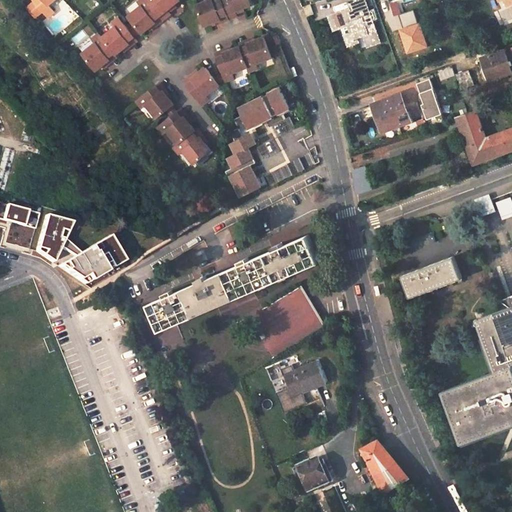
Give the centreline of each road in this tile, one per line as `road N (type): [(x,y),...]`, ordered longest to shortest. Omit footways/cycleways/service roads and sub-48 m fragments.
road 1 (residential): [(0,257),(29,265),(68,305),(148,511)]
road 2 (tertiary): [(450,511),(385,370),(350,229)]
road 3 (tertiary): [(350,229),(326,113),(287,5)]
road 4 (residential): [(511,169),(350,229)]
